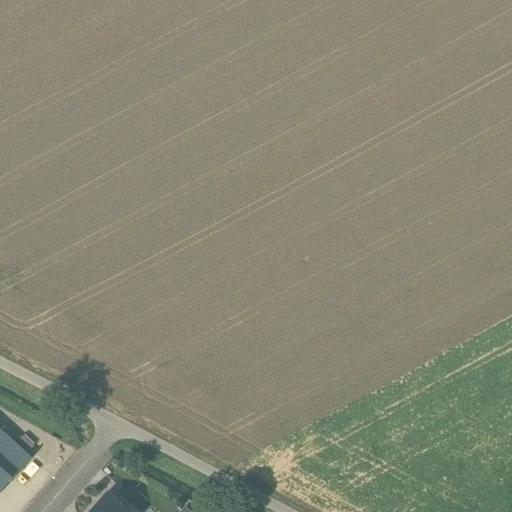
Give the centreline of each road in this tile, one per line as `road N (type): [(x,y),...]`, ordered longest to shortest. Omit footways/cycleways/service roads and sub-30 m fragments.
road 1 (track): [(118,425),(280,511)]
road 2 (track): [(0,362),(118,425)]
